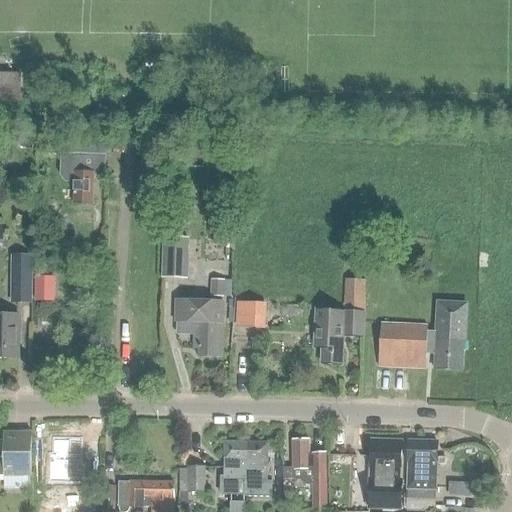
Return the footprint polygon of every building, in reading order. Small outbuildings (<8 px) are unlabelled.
[(19,74),(0,73),(0,100),(18,101),(19,74)] [(39,154),(60,155),(59,179),(73,179),(73,185),(74,185),(73,200),(92,201),(93,172),(105,173),(106,138),(40,135),(39,154)] [(185,240),(161,239),(161,279),(185,280),(185,240)] [(11,256),(11,304),(29,304),(29,256),(11,256)] [(424,261),(423,262),(422,262),(420,263),(419,264),(418,265),(417,267),(417,268),(417,270),(417,272),(417,273),(418,275),(419,276),(421,277),(422,278),(424,278),(425,278),(427,278),(428,278),(430,277),(431,276),(432,275),(433,273),(434,272),(434,270),(434,268),(433,267),(432,265),(431,264),(430,263),(429,262),(427,262),(426,261),(424,261)] [(52,277),(35,277),(34,301),(51,301),(52,277)] [(346,279),(345,312),(362,313),(363,280),(346,279)] [(223,297),(223,281),(210,281),(210,297),(223,297)] [(198,357),(222,358),(223,336),(222,336),(222,325),(224,325),(224,302),(174,301),(174,323),(193,323),(193,348),(199,348),(198,357)] [(380,324),(378,367),(425,369),(426,353),(435,354),(434,369),(463,370),(464,338),(456,337),(458,303),(437,302),(436,332),(427,331),(427,326),(380,324)] [(235,326),(263,328),(264,304),(236,303),(235,326)] [(316,312),(314,348),(322,348),(321,364),(341,366),(342,336),(344,336),(361,337),(362,313),(345,312),(345,318),(338,318),(338,313),(316,312)] [(0,359),(16,359),(16,315),(0,315),(0,359)] [(0,474),(33,474),(32,436),(5,437),(5,433),(0,432),(0,474)] [(49,451),(48,481),(84,482),(84,463),(81,463),(82,436),(53,436),(52,451),(49,451)] [(283,479),(301,479),(306,484),(309,484),(312,484),(312,511),(326,511),(326,454),(309,454),(309,439),(293,439),(293,467),(283,467),(283,479)] [(380,509),(400,510),(401,481),(399,481),(401,441),(371,440),(370,480),(368,509),(380,509)] [(407,489),(436,490),(437,462),(436,462),(436,441),(408,441),(408,442),(409,442),(407,489)] [(219,476),(219,497),(273,497),(273,481),(268,481),(269,457),(267,457),(267,442),(225,442),(224,476),(219,476)] [(205,491),(206,468),(190,467),(189,491),(205,491)] [(173,511),(174,483),(119,482),(119,507),(120,507),(120,510),(121,511),(126,511),(128,510),(128,507),(153,508),(152,511),(173,511)] [(115,511),(115,487),(104,487),(103,511),(115,511)] [(408,491),(407,508),(435,509),(436,492),(408,491)]
